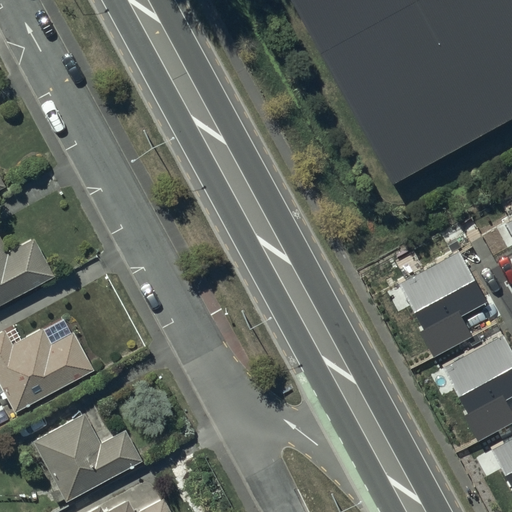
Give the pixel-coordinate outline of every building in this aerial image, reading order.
[(511,103),(511,0),(297,0),(390,170),(511,103)] [(0,299),(52,270),(31,235),(3,251),(0,244),(0,243),(2,242),(0,239),(0,299)] [(459,251),(400,284),(425,331),(420,333),(433,357),(473,337),(461,316),(488,301),(459,251)] [(0,396),(4,395),(12,409),(91,366),(70,328),(48,340),(39,323),(9,340),(1,326),(0,326),(0,396)] [(511,350),(503,335),(444,368),(469,415),(465,417),(478,441),(511,423),(511,411),(506,400),(511,396),(511,350)] [(63,498),(138,456),(121,425),(96,439),(80,410),(30,438),(63,498)] [(511,440),(492,451),(511,489),(511,440)] [(97,502),(79,511),(169,511),(160,494),(132,510),(124,496),(101,509),(97,502)]
